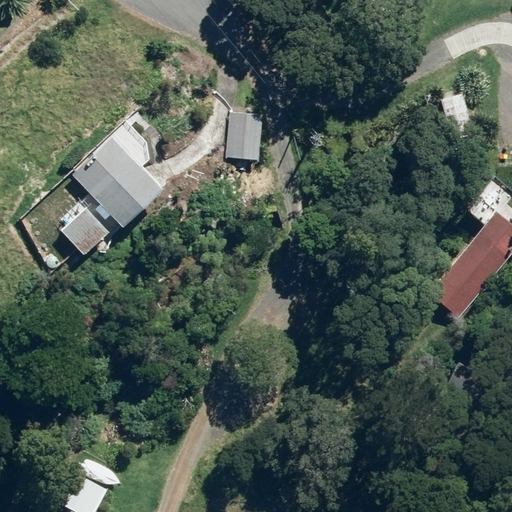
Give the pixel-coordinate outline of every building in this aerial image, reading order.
[(464,95),(443,100),(452,141),(473,136),(464,95)] [(0,236),(5,232),(0,225),(0,191),(16,177),(0,160),(0,159),(28,135),(0,103),(0,236)] [(259,162),(262,116),(230,115),(227,161),(259,162)] [(167,193),(116,140),(76,179),(103,206),(99,210),(110,222),(115,217),(128,229),(167,193)] [(87,210),(63,230),(89,260),(112,239),(87,210)] [(460,319),(511,254),(511,224),(499,214),(433,296),(460,319)] [(254,363),(219,423),(237,433),(232,444),(254,457),(296,387),(254,363)] [(100,479),(82,510),(86,511),(95,511),(111,485),(100,479)]
